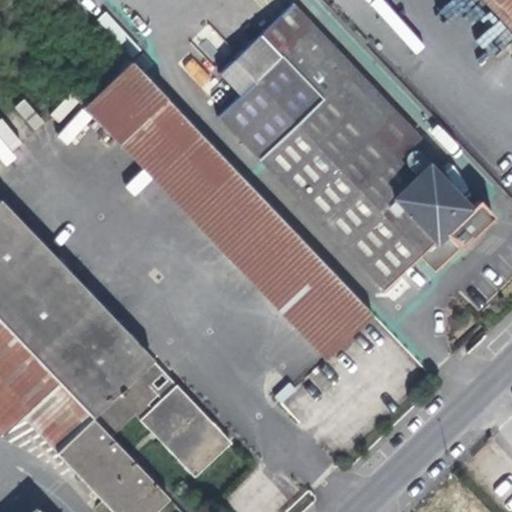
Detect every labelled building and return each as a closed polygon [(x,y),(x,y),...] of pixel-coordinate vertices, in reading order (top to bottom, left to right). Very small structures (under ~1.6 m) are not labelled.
[(511,0),(493,0),(511,19),(511,0)] [(239,93),(216,115),(381,287),(417,254),(427,244),(467,205),(425,161),(412,174),(391,153),(412,133),(289,4),(218,72),(239,93)] [(218,70),(236,52),(229,44),(210,62),(218,70)] [(82,105),(325,357),(372,313),(129,60),(82,105)] [(0,160),(3,164),(25,146),(2,118),(0,120),(0,160)] [(135,196),(152,178),(142,169),(125,186),(135,196)] [(475,198),(467,205),(427,244),(442,260),(491,214),(475,198)] [(0,321),(56,381),(91,418),(153,360),(0,199),(0,321)] [(288,210),(282,216),(318,254),(325,248),(288,210)] [(432,270),(442,260),(427,244),(417,254),(432,270)] [(0,432),(1,433),(21,414),(56,381),(0,321),(0,432)] [(153,360),(91,418),(109,436),(150,397),(143,389),(162,370),(153,360)] [(21,414),(56,451),(91,418),(56,381),(21,414)] [(193,475),(229,441),(230,440),(203,413),(175,384),(138,418),(193,475)] [(109,436),(91,418),(56,451),(113,511),(150,511),(166,497),(109,436)]
